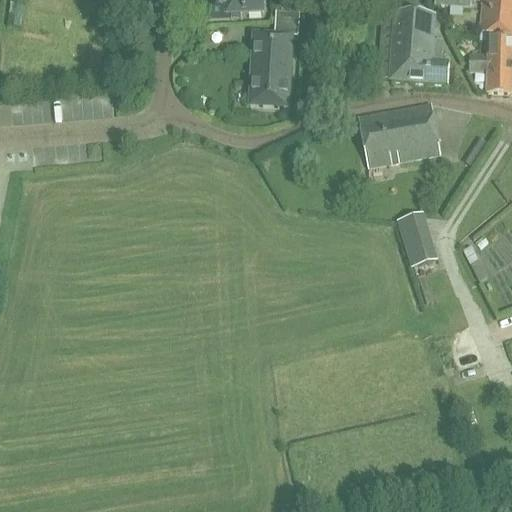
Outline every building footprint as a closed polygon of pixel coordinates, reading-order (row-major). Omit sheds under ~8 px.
[(263,16),(262,0),(205,0),(205,16),(206,23),(228,21),(228,18),(263,16)] [(296,0),(282,0),(279,5),(288,12),(296,0)] [(511,38),(511,0),(435,0),(435,9),(471,12),(472,2),(483,3),(481,36),(481,40),(489,40),(490,36),(511,38)] [(448,88),(450,67),(441,66),(442,46),(434,46),(436,28),(431,20),(398,17),(385,17),(381,81),(393,82),(393,84),(448,88)] [(289,110),(293,38),(254,36),(251,108),(289,110)] [(489,40),(481,40),(480,44),(488,44),(488,58),(470,57),(470,68),(489,68),(498,68),(498,62),(511,62),(511,41),(489,41),(489,40)] [(511,97),(511,62),(498,62),(498,68),(489,68),(470,68),(470,77),(488,76),(487,97),(511,97)] [(370,171),(440,158),(431,108),(360,121),(370,171)] [(427,210),(402,216),(414,264),(439,258),(427,210)] [(461,372),(485,367),(475,321),(451,326),(461,372)]
